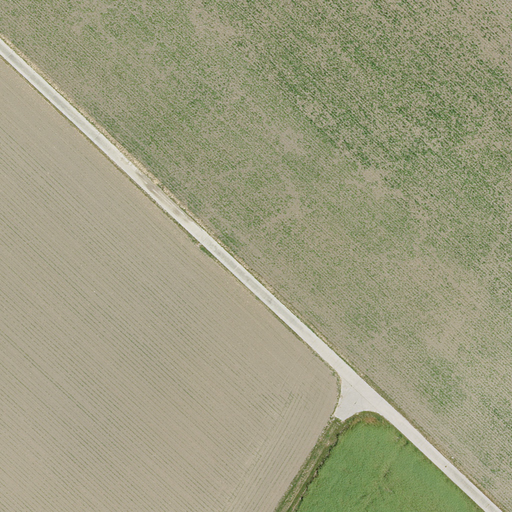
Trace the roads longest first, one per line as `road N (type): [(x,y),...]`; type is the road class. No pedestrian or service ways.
road 1 (track): [(0,47),(494,511)]
road 2 (track): [(279,511),(361,387)]
